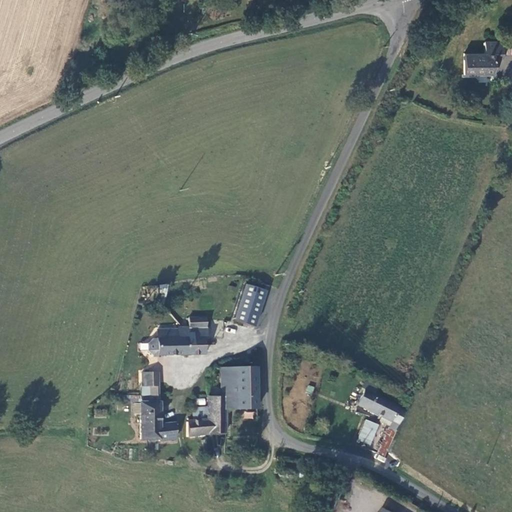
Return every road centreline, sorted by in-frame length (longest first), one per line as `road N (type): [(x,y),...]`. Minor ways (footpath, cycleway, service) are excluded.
road 1 (unclassified): [(402,0),(393,45),(279,297),(270,421),(298,448),(384,472),(451,511)]
road 2 (tertiary): [(0,142),(198,51),(388,0)]
